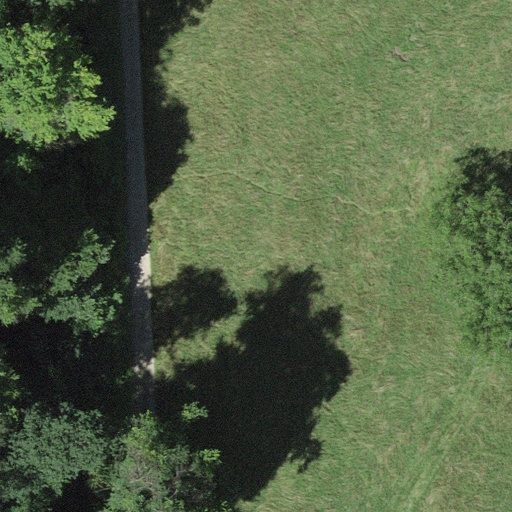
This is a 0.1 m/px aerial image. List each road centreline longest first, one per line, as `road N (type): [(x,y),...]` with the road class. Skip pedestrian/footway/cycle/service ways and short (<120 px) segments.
road 1 (track): [(178,511),(135,241),(126,0)]
road 2 (track): [(511,329),(396,511)]
